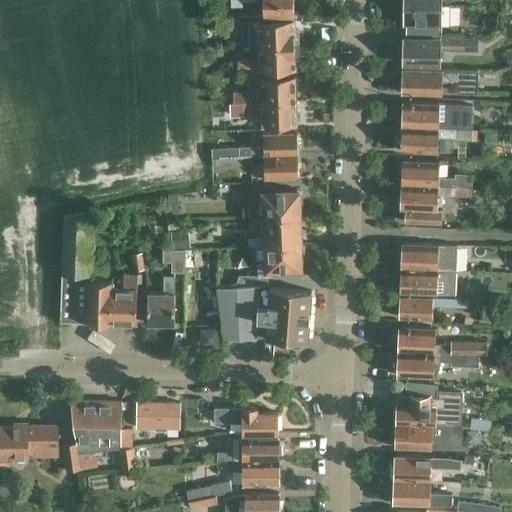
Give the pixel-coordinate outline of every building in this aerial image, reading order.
[(262,0),(263,16),(293,15),(292,0),(230,0),(231,6),(242,6),(242,1),(257,0),(256,0),(262,0)] [(404,0),(404,24),(407,24),(406,34),(440,35),(440,24),(448,24),(449,5),(440,5),(440,0),(404,0)] [(259,30),(260,45),(298,44),(298,29),(294,29),(293,19),(236,20),(236,30),(259,30)] [(467,49),(467,39),(403,37),(403,64),(439,65),(439,48),(467,49)] [(298,44),(260,45),(260,60),(237,61),(238,71),(295,69),(295,58),(299,58),(298,44)] [(400,80),(400,86),(402,88),(402,92),(441,94),(441,83),(456,84),(456,92),(477,93),(477,70),(403,68),(402,77),(400,80)] [(233,93),(233,102),(296,100),(295,76),(261,77),(261,96),(257,96),(257,92),(233,93)] [(296,100),(233,102),(228,102),(229,111),(257,110),(257,106),(261,105),(262,125),(297,124),(296,100)] [(472,104),(440,103),(403,101),(402,126),(455,128),(471,129),(472,104)] [(455,128),(402,126),(401,150),(438,152),(438,136),(455,137),(455,139),(471,140),(471,129),(455,128)] [(238,147),(238,155),(252,154),(298,152),(297,132),(263,133),(264,146),(238,147)] [(252,154),(238,155),(226,155),(213,155),(211,155),(211,164),(264,163),(265,178),(299,177),(298,152),(252,154)] [(403,159),(402,184),(472,187),(472,174),(455,173),(455,178),(439,177),(440,161),(403,159)] [(472,187),(402,184),(401,208),(406,208),(405,222),(441,224),(442,209),(437,209),(438,194),(471,196),(472,187)] [(263,200),(264,215),(300,214),(299,190),(275,190),(274,186),(254,186),(255,201),(263,200)] [(110,321),(111,287),(111,281),(88,280),(91,211),(63,216),(59,321),(110,323),(110,321)] [(248,237),(248,245),(264,244),(300,244),(300,214),(264,215),(264,236),(248,237)] [(401,242),(400,267),(436,268),(436,267),(453,268),(454,268),(455,243),(401,242)] [(264,244),(248,245),(248,246),(265,246),(265,260),(256,260),(257,274),(277,273),(277,268),(301,268),(300,244),(264,244)] [(185,249),(162,249),(162,261),(171,261),(171,271),(184,271),(185,249)] [(436,268),(400,267),(400,291),(435,292),(436,279),(453,279),(453,268),(436,267),(436,268)] [(111,287),(110,321),(135,322),(137,273),(123,272),(122,277),(122,288),(111,287)] [(174,323),(174,275),(163,275),(163,291),(147,291),(146,323),(174,323)] [(307,337),(310,286),(266,286),(266,283),(257,284),(216,286),(223,337),(307,337)] [(467,307),(468,298),(431,296),(400,295),(399,317),(431,317),(431,305),(467,307)] [(398,325),(398,350),(451,351),(467,353),(467,352),(490,354),(492,343),(451,339),(451,342),(434,342),(434,326),(398,325)] [(201,344),(216,343),(216,328),(201,328),(201,344)] [(451,351),(398,350),(397,375),(433,376),(434,360),(450,360),(466,362),(467,353),(451,351)] [(443,390),(443,394),(436,394),(436,383),(405,380),(405,393),(397,393),(396,422),(432,423),(446,423),(446,419),(459,420),(460,390),(443,390)] [(120,427),(121,400),(70,399),(76,442),(77,453),(84,452),(95,450),(119,447),(120,427)] [(155,401),(137,400),(136,427),(179,428),(179,402),(179,401),(155,401)] [(256,406),(241,407),(213,407),(213,421),(241,421),(241,433),(277,432),(277,411),(256,411),(256,406)] [(432,423),(396,422),(395,446),(453,448),(453,452),(478,455),(479,445),(471,445),(471,441),(448,439),(448,436),(432,436),(432,423)] [(0,426),(0,458),(11,459),(11,456),(27,456),(26,446),(57,446),(57,424),(26,424),(26,426),(0,426)] [(120,427),(119,447),(131,447),(131,428),(120,427)] [(216,450),(216,459),(229,459),(233,459),(277,459),(277,436),(225,436),(225,450),(216,450)] [(76,442),(63,444),(64,455),(67,470),(86,467),(97,465),(95,450),(84,452),(77,453),(76,442)] [(118,448),(121,470),(136,468),(133,446),(131,447),(118,448)] [(448,455),(441,455),(395,454),(394,477),(431,479),(431,466),(457,467),(457,457),(448,455)] [(233,459),(229,459),(229,470),(241,470),(241,483),(277,483),(277,459),(233,459)] [(190,508),(217,502),(215,493),(232,489),(229,475),(211,479),(214,493),(188,499),(190,508)] [(431,479),(394,477),(394,502),(426,503),(426,507),(445,507),(446,492),(430,491),(431,479)] [(167,499),(183,497),(182,490),(173,491),(172,483),(165,484),(167,499)] [(224,496),(224,511),(277,511),(278,492),(244,492),(244,493),(236,493),(224,496)] [(458,499),(457,509),(478,511),(498,511),(499,505),(458,499)]
